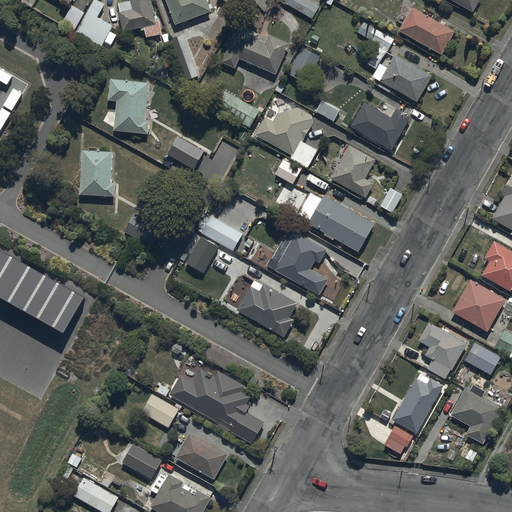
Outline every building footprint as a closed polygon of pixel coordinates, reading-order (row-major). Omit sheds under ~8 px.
[(74,28),(85,10),(84,10),(88,0),(76,0),(74,3),(73,2),(62,21),(74,28)] [(106,2),(101,0),(92,0),(76,30),(103,45),(114,24),(99,15),(106,2)] [(124,28),(141,25),(141,29),(146,28),(147,35),(163,32),(160,17),(157,18),(153,0),(123,0),(118,1),(124,28)] [(167,0),(176,23),(213,9),(209,0),(167,0)] [(312,0),(282,0),(313,18),(320,5),(312,0)] [(457,0),(475,10),(480,0),(457,0)] [(413,5),(400,28),(443,52),(456,29),(413,5)] [(396,35),(365,19),(359,30),(390,47),(396,35)] [(236,66),(240,56),(247,59),(247,60),(252,62),(253,61),(277,72),(290,41),(270,32),(267,40),(260,37),(262,31),(239,22),(222,60),(236,66)] [(199,74),(184,32),(172,37),(187,79),(199,74)] [(321,58),(302,47),(287,73),(306,84),(321,58)] [(390,90),(393,86),(419,99),(433,73),(395,52),(388,65),(381,61),(373,75),(384,81),(381,85),(390,90)] [(12,75),(0,68),(0,79),(7,84),(12,75)] [(147,118),(150,80),(111,77),(110,98),(118,98),(116,128),(150,130),(151,118),(147,118)] [(219,85),(209,103),(250,126),(261,108),(219,85)] [(22,94),(13,89),(3,106),(12,111),(22,94)] [(322,98),(316,109),(334,119),(340,108),(322,98)] [(364,99),(350,124),(375,137),(373,141),(380,145),(382,141),(393,147),(411,113),(398,106),(393,115),(364,99)] [(266,114),(256,133),(293,153),(292,155),(309,164),(313,157),(318,160),(322,152),(318,150),(319,148),(304,140),(314,121),(313,113),(299,106),(290,107),(279,111),(275,119),(266,114)] [(11,112),(3,107),(0,111),(0,128),(1,129),(11,112)] [(178,134),(168,154),(194,168),(204,148),(178,134)] [(349,141),(330,174),(366,196),(374,181),(366,176),(377,158),(349,141)] [(114,148),(83,147),(81,192),(115,194),(116,181),(113,181),(114,148)] [(284,155),(275,171),(294,182),(303,166),(284,155)] [(493,216),(511,226),(511,229),(510,233),(511,233),(511,171),(511,172),(501,191),(505,194),(493,216)] [(391,186),(381,204),(394,211),(404,193),(391,186)] [(375,221),(324,192),(308,220),(325,230),(323,233),(333,239),(335,236),(359,249),(375,221)] [(243,232),(205,210),(195,228),(219,242),(213,252),(227,260),(220,273),(235,282),(249,257),(234,248),(243,232)] [(161,225),(135,211),(124,230),(151,245),(161,225)] [(273,256),(268,264),(320,294),(330,277),(311,266),(316,258),(320,260),(328,246),(297,228),(279,260),(273,256)] [(511,247),(494,238),(484,256),(490,259),(483,273),(511,289),(511,247)] [(0,249),(0,295),(66,332),(86,297),(0,249)] [(471,276),(453,309),(488,329),(506,296),(471,276)] [(251,283),(238,307),(286,333),(296,316),(292,314),(299,301),(265,281),(261,288),(251,283)] [(468,341),(430,319),(420,337),(432,344),(427,353),(434,357),(429,367),(447,377),(452,367),(453,368),(468,341)] [(501,354),(475,339),(465,358),(491,372),(501,354)] [(182,372),(170,392),(217,419),(220,414),(235,423),(232,430),(253,442),(265,421),(247,410),(251,403),(247,401),(251,394),(243,389),(247,382),(220,367),(218,371),(210,367),(209,369),(202,365),(194,379),(182,372)] [(417,431),(444,382),(431,375),(428,381),(417,375),(393,418),(417,431)] [(504,404),(484,392),(486,389),(474,382),(471,386),(468,384),(452,412),(472,423),(467,431),(484,440),(504,404)] [(169,426),(179,407),(164,398),(165,397),(153,390),(142,410),(169,426)] [(414,434),(396,423),(386,441),(402,451),(406,444),(408,445),(414,434)] [(229,451),(191,429),(177,455),(215,476),(229,451)] [(134,441),(123,460),(151,476),(162,457),(134,441)] [(83,456),(73,451),(68,460),(78,465),(83,456)] [(170,471),(151,504),(164,511),(203,511),(213,495),(199,488),(197,492),(182,483),(185,479),(170,471)] [(110,511),(119,495),(84,476),(75,494),(108,511),(110,511)]
